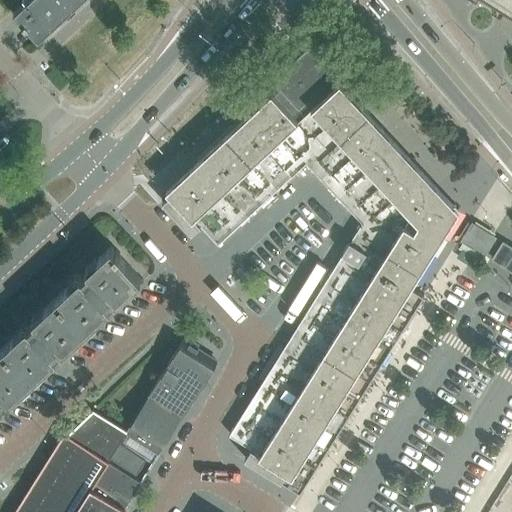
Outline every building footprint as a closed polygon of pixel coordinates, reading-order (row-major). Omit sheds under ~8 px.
[(78,0),(25,0),(14,11),(24,21),(22,22),(26,26),(27,25),(39,37),(59,18),(62,21),(69,14),(66,12),(78,0)] [(167,189),(171,194),(162,202),(191,234),(200,225),(218,244),(306,162),(362,222),(350,241),(349,241),(341,253),(342,254),(229,435),(251,448),(244,459),(281,482),(281,480),(300,492),(424,295),(410,287),(459,208),(335,75),(341,69),(314,41),(272,79),(278,85),(167,189)] [(473,224),(464,239),(484,252),(494,237),(473,224)] [(494,258),(511,269),(511,248),(504,243),(494,258)] [(56,297),(86,329),(141,279),(111,246),(72,283),(74,285),(68,291),(65,288),(56,297)] [(12,338),(3,347),(33,379),(86,329),(56,297),(18,333),(20,335),(14,341),(12,338)] [(125,432),(159,453),(216,362),(182,340),(125,432)] [(0,409),(33,379),(3,347),(0,349),(0,409)] [(122,511),(141,483),(141,482),(106,461),(109,456),(118,443),(125,432),(126,430),(94,409),(93,409),(68,433),(64,431),(64,432),(48,458),(44,463),(13,511),(122,511)] [(109,456),(137,473),(145,460),(118,443),(109,456)]
